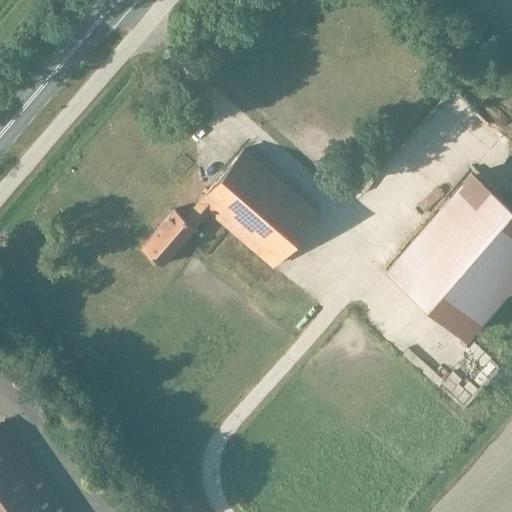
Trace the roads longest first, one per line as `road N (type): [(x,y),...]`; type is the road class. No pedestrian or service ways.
road 1 (track): [(367,241),(327,313),(213,443),(213,491),(223,511)]
road 2 (unclassified): [(0,197),(168,0)]
road 3 (primary): [(0,136),(117,0)]
